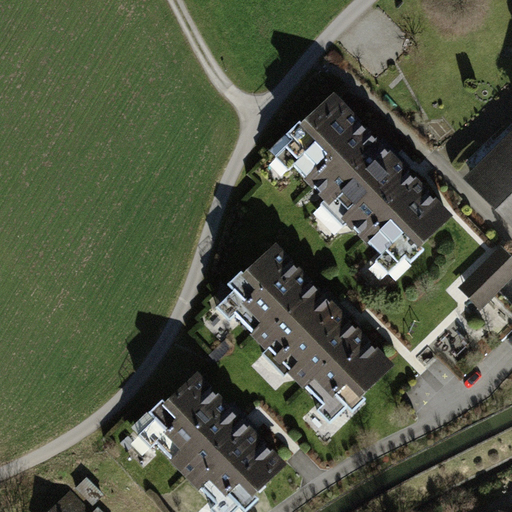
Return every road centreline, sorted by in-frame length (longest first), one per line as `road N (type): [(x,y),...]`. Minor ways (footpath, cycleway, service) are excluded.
road 1 (track): [(369,0),(253,118),(169,337),(68,442),(0,475)]
road 2 (residential): [(511,360),(486,387),(281,511)]
road 3 (track): [(253,118),(226,92),(167,0)]
